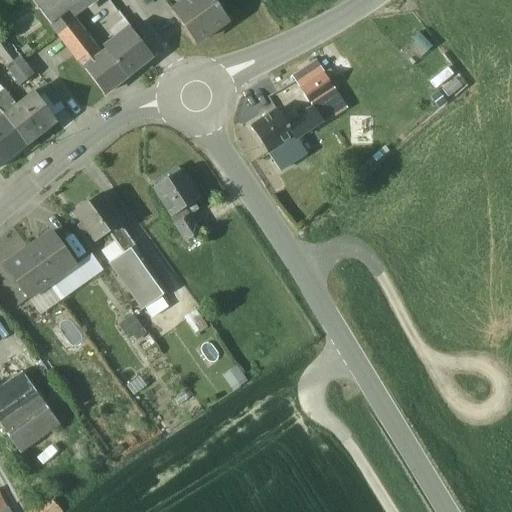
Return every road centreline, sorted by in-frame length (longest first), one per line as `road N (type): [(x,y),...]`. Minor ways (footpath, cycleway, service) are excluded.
road 1 (residential): [(448,511),(196,95)]
road 2 (track): [(301,268),(342,245),(366,251),(457,403),(474,415),(488,413),(504,391),(489,367),(462,365)]
road 3 (residential): [(196,95),(109,122),(0,213)]
road 4 (track): [(393,511),(354,444),(310,392),(348,350)]
road 5 (residential): [(366,0),(196,95)]
